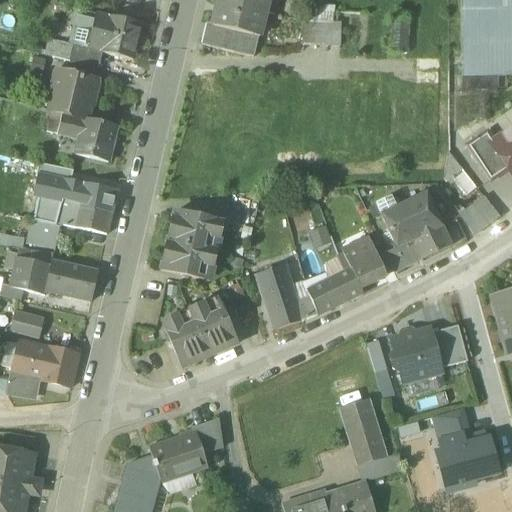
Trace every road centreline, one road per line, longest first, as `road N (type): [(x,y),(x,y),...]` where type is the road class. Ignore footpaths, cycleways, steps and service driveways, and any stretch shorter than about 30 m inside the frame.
road 1 (residential): [(88,414),(233,383),(511,238)]
road 2 (residential): [(88,414),(187,0)]
